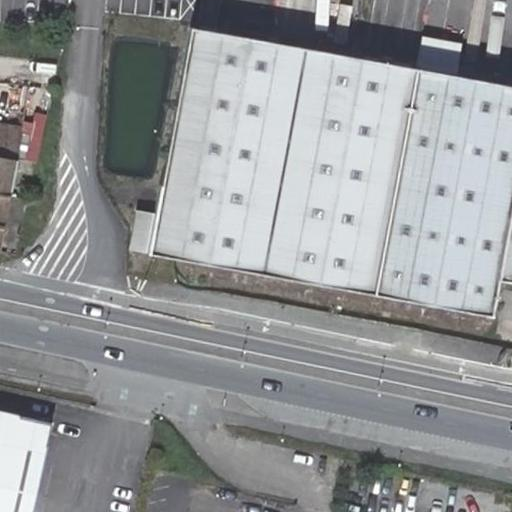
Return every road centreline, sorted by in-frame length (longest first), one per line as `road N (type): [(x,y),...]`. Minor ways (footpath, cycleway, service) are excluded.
road 1 (secondary): [(0,330),(511,438)]
road 2 (secondary): [(511,396),(0,288)]
